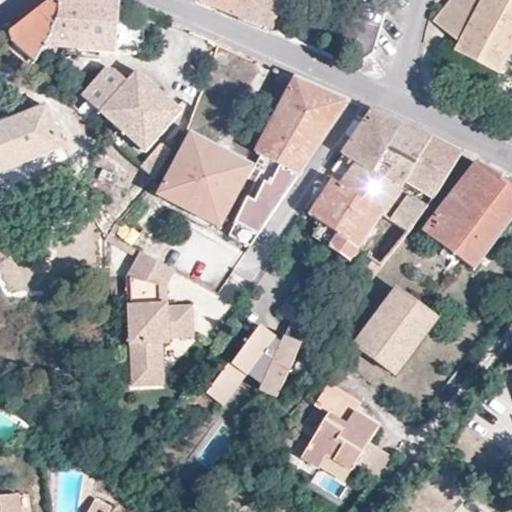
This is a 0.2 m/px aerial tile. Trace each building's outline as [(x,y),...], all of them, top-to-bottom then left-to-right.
[(58,0),(57,0),(4,40),(8,50),(33,72),(57,24),(58,0)] [(57,24),(33,72),(46,83),(56,69),(60,50),(118,54),(134,55),(135,43),(141,44),(142,31),(136,31),(138,11),(119,2),(72,0),(58,0),(57,24)] [(202,0),(201,2),(213,6),(239,16),(246,0),(202,0)] [(246,0),(240,16),(258,24),(273,30),(283,0),(246,0)] [(511,0),(450,0),(432,22),(460,43),(455,51),(499,74),(511,48),(511,0)] [(182,110),(137,70),(127,81),(115,70),(106,67),(81,95),(146,151),(182,110)] [(331,95),(294,79),(256,154),(268,161),(230,236),(252,247),(348,103),(331,95)] [(0,171),(61,148),(45,108),(6,123),(2,115),(0,115),(0,171)] [(371,113),(343,156),(354,162),(400,190),(404,183),(431,138),(409,128),(371,113)] [(190,136),(160,197),(224,228),(254,168),(190,136)] [(453,150),(431,138),(404,183),(431,199),(461,154),(453,150)] [(338,164),(331,174),(336,176),(340,171),(347,174),(354,162),(343,156),(338,164)] [(400,190),(354,162),(347,174),(340,171),(336,176),(331,174),(329,178),(333,181),(407,233),(427,206),(400,190)] [(511,187),(508,185),(476,164),(423,232),(472,269),(511,218),(511,187)] [(333,181),(309,216),(321,224),(360,252),(373,234),(395,248),(407,233),(333,181)] [(311,237),(356,267),(365,256),(360,252),(321,224),(311,237)] [(137,254),(127,277),(133,373),(162,371),(160,346),(168,346),(168,340),(178,340),(191,339),(189,308),(166,310),(165,300),(158,300),(158,292),(165,292),(165,291),(164,285),(171,272),(137,254)] [(380,266),(365,256),(356,267),(339,287),(347,295),(351,291),(357,295),(380,266)] [(339,287),(335,291),(331,296),(340,304),(347,295),(339,287)] [(436,319),(396,290),(356,346),(396,375),(436,319)] [(274,403),(295,347),(291,345),(299,334),(305,327),(319,311),(299,294),(280,317),(291,327),(272,346),(271,348),(263,344),(264,341),(265,341),(248,332),(240,347),(236,344),(231,353),(236,355),(226,373),(242,382),(242,381),(245,377),(261,386),(259,391),(257,397),(274,403)] [(299,334),(291,345),(309,331),(305,327),(299,334)] [(162,371),(133,373),(134,389),(164,386),(162,371)] [(226,373),(223,372),(206,405),(223,415),(242,382),(226,373)] [(261,386),(245,377),(242,381),(259,391),(261,386)] [(329,383),(321,396),(335,405),(301,458),(318,469),(327,456),(352,472),(378,429),(355,414),(361,404),(329,383)] [(335,405),(320,397),(314,407),(328,415),(335,405)] [(28,511),(27,495),(20,496),(21,511),(28,511)] [(0,498),(0,511),(21,511),(20,496),(0,498)] [(109,511),(112,509),(96,499),(88,511),(109,511)]
